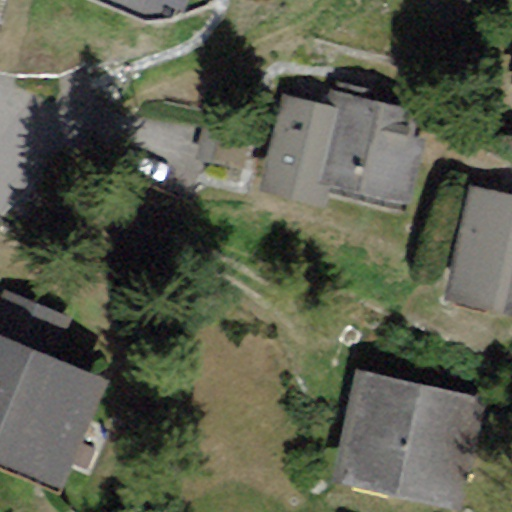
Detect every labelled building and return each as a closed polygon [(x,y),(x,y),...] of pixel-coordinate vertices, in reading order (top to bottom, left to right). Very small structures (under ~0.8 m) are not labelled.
[(122,0),(155,17),(163,0),(122,0)] [(511,6),(477,111),(511,119),(511,6)] [(309,110),(266,97),(236,196),(305,213),(312,192),(390,210),(409,143),(398,141),(405,116),(315,93),(309,110)] [(511,203),(454,189),(424,292),(511,318),(511,203)] [(0,349),(0,468),(49,489),(92,390),(0,349)] [(349,377),(324,483),(447,511),(449,511),(475,407),(349,377)]
